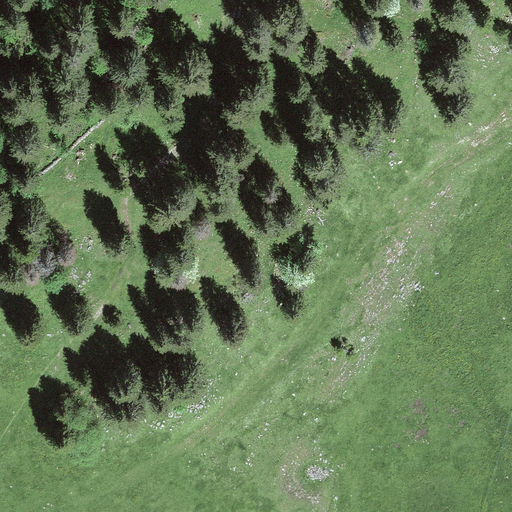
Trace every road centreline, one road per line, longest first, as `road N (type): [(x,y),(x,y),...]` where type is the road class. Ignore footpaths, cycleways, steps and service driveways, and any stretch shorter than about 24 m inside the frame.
road 1 (track): [(99,511),(247,402),(432,175),(511,111)]
road 2 (track): [(0,444),(117,271),(123,164),(232,51),(236,0)]
